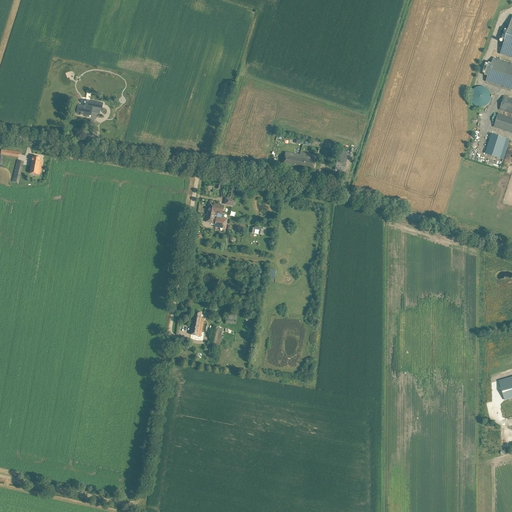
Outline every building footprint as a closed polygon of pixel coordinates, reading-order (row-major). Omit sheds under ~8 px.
[(511,63),(494,58),(487,81),(511,88),(511,17),(508,29),(503,28),(499,38),(505,40),(500,54),(511,57),(511,63)] [(471,96),(471,97),(471,98),(471,99),(471,100),(472,101),(472,102),(473,103),(474,104),(474,105),(475,105),(476,106),(477,106),(478,107),(479,107),(480,107),(481,107),(482,107),(483,107),(484,107),(485,107),(486,106),(487,106),(488,105),(489,104),(490,103),(490,102),(491,101),(491,100),(492,99),(492,98),(492,97),(492,96),(492,95),(491,94),(491,93),(490,92),(490,91),(489,90),(488,89),(487,89),(487,88),(486,88),(486,87),(485,87),(484,87),(483,87),(482,87),(481,87),(480,87),(479,87),(478,87),(477,87),(476,88),(475,88),(475,89),(474,89),(473,90),(473,91),(472,92),(472,93),(472,94),(471,94),(471,95),(471,96)] [(494,127),(511,133),(511,99),(504,96),(499,110),(511,114),(511,117),(498,113),(494,127)] [(77,107),(76,113),(90,116),(90,111),(92,111),(92,108),(101,109),(102,109),(103,103),(90,101),(85,100),(85,102),(84,102),(84,104),(85,104),(84,105),(84,106),(79,105),(78,108),(77,107)] [(485,153),(500,158),(506,138),(491,133),(485,153)] [(339,149),(335,170),(345,172),(346,164),(347,161),(346,161),(348,152),(341,151),(342,150),(339,149)] [(285,152),(283,164),(313,169),(314,164),(315,159),(310,159),(311,154),(300,152),(300,154),(285,152)] [(40,157),(33,156),(29,173),(40,175),(41,166),(42,161),(40,160),(40,157)] [(12,181),(18,183),(23,162),(17,160),(12,181)] [(208,213),(206,222),(208,222),(211,223),(213,223),(215,223),(215,226),(225,228),(226,219),(223,219),(224,214),(222,214),(223,210),(224,206),(222,205),(209,203),(208,213)] [(202,312),(194,311),(190,334),(201,336),(204,319),(201,318),(202,312)] [(225,315),(225,323),(234,324),(234,315),(225,315)] [(499,337),(450,349),(445,325),(421,331),(435,390),(462,384),(468,411),(476,409),(475,406),(484,404),(477,376),(511,367),(511,352),(479,360),(478,357),(511,348),(511,331),(498,335),(499,337)] [(213,326),(209,345),(219,347),(220,340),(217,339),(219,327),(213,326)] [(511,376),(498,380),(505,400),(511,398),(511,376)]
